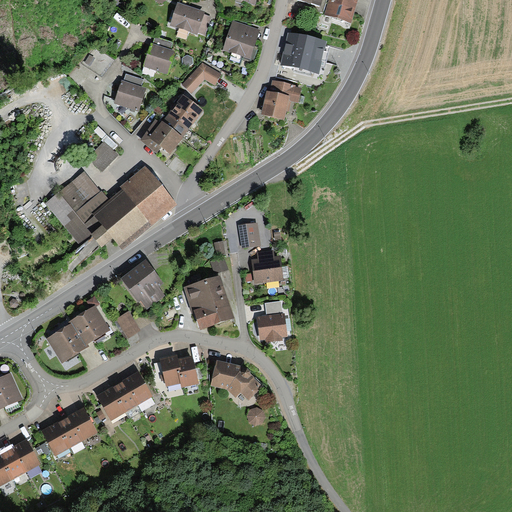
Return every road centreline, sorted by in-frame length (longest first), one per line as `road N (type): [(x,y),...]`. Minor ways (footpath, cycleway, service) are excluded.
road 1 (residential): [(47,386),(84,382),(154,340),(217,338),(250,349),(277,377),(301,433)]
road 2 (tertiary): [(197,215),(321,129),(362,67),(383,0)]
road 3 (track): [(263,174),(296,168),(365,124),(511,102)]
road 4 (residential): [(282,0),(258,82),(192,180),(197,215)]
road 5 (tertiary): [(11,332),(197,215)]
